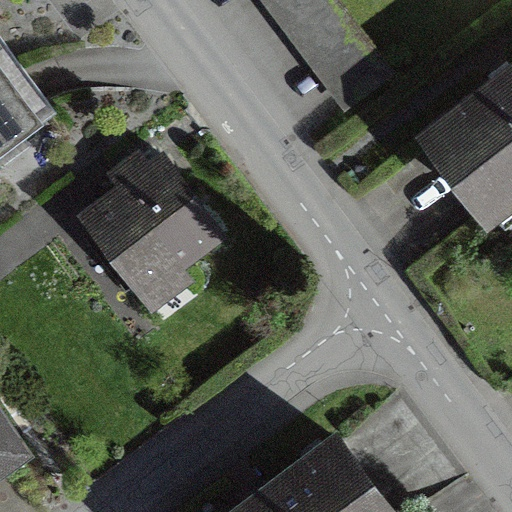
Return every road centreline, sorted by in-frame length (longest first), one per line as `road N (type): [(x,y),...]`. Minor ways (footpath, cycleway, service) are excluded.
road 1 (residential): [(372,302),(147,0)]
road 2 (residential): [(107,511),(372,302)]
road 3 (residential): [(511,490),(372,302)]
